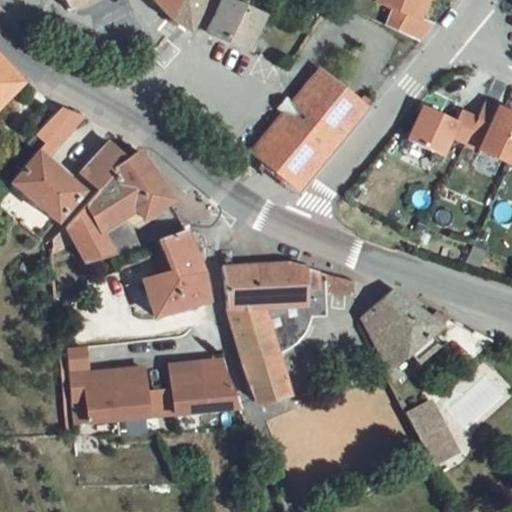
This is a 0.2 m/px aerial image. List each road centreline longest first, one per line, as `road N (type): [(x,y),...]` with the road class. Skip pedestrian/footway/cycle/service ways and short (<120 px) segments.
road 1 (unclassified): [(228,203),(210,238),(228,326),(297,493)]
road 2 (unclassified): [(302,241),(337,176),(465,24)]
road 3 (secondary): [(302,241),(511,308)]
road 4 (secondary): [(0,25),(127,109)]
road 5 (secondary): [(127,109),(228,203)]
road 6 (unclassified): [(127,109),(210,0)]
